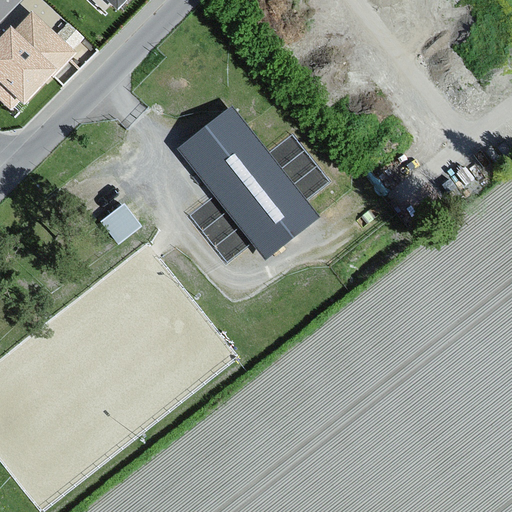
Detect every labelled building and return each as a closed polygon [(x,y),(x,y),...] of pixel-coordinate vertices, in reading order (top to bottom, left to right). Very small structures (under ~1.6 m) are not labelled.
[(100,0),(114,13),(127,0),(100,0)] [(30,14),(11,34),(53,74),(55,75),(74,54),(72,53),(55,37),(30,14)] [(66,25),(55,37),(72,53),(83,41),(66,25)] [(7,31),(0,38),(0,88),(17,103),(22,108),(53,74),(11,34),(7,31)] [(17,103),(0,88),(0,103),(9,112),(17,103)] [(232,110),(176,153),(264,263),(319,220),(232,110)] [(122,206),(99,224),(118,247),(141,229),(122,206)]
